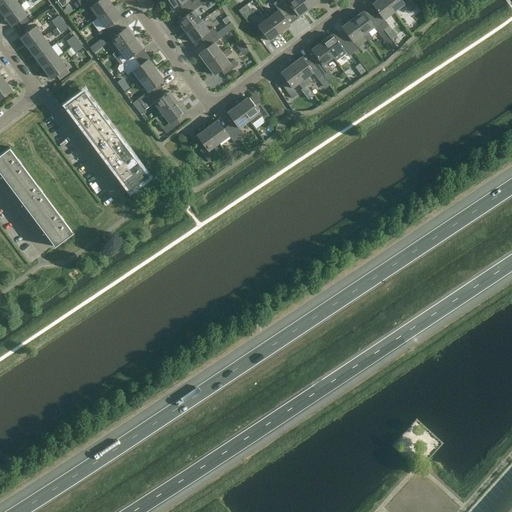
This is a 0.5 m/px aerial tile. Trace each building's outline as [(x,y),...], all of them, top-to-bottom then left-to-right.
[(3,0),(0,3),(0,11),(4,16),(19,4),(16,0),(3,0)] [(99,0),(99,1),(98,0),(89,0),(81,6),(85,12),(90,8),(94,13),(90,17),(93,21),(97,17),(98,18),(113,6),(109,0),(99,0)] [(165,0),(173,10),(180,5),(183,10),(197,0),(196,0),(165,0)] [(197,0),(183,10),(187,15),(178,22),(186,32),(202,20),(194,10),(201,5),(197,0)] [(278,10),(268,18),(280,33),(290,25),(284,17),(289,13),(278,0),(273,4),(278,10)] [(299,17),(309,9),(302,0),(288,0),(288,1),(287,0),(278,0),(289,13),(293,9),(299,17)] [(302,0),(309,9),(320,1),(319,0),(302,0)] [(384,19),(394,12),(385,0),(377,0),(372,4),(379,13),(374,16),(384,30),(389,26),(384,19)] [(385,0),(394,12),(404,4),(409,11),(415,7),(409,0),(385,0)] [(27,15),(19,4),(4,16),(11,26),(27,15)] [(121,16),(113,6),(98,18),(105,28),(98,33),(102,38),(116,28),(112,23),(121,16)] [(384,30),(374,16),(369,20),(363,11),(352,19),(364,35),(369,41),(373,38),(368,31),(374,27),(379,34),(384,30)] [(51,21),(56,27),(63,21),(59,15),(51,21)] [(269,41),(280,33),(268,18),(258,25),(255,20),(249,24),(259,38),(264,34),(269,41)] [(354,42),(364,35),(352,19),(342,27),(348,35),(343,39),(353,53),(359,48),(354,42)] [(204,43),(217,32),(213,27),(209,30),(202,20),(186,32),(194,43),(200,38),(204,43)] [(63,21),(56,27),(61,33),(68,27),(63,21)] [(20,38),(28,48),(43,36),(36,26),(24,35),(20,38)] [(120,33),(116,28),(102,38),(99,40),(102,45),(106,42),(106,43),(111,39),(118,49),(119,49),(135,38),(127,27),(120,33)] [(217,32),(204,43),(207,47),(199,54),(206,64),(222,53),(221,52),(215,43),(221,38),(217,32)] [(348,56),(353,53),(343,39),(339,43),(332,34),(322,42),(333,57),(343,50),(348,56)] [(67,41),(71,47),(79,41),(74,35),(67,41)] [(51,46),(43,36),(28,48),(35,58),(51,46)] [(124,70),(137,59),(134,55),(142,48),(135,38),(119,49),(118,49),(112,53),(116,58),(122,54),(126,59),(120,64),(117,68),(120,72),(124,70)] [(79,41),(71,47),(76,53),(83,48),(79,41)] [(323,65),(333,57),(322,42),(311,50),(318,58),(313,62),(323,75),(327,80),(331,77),(327,72),(328,71),(323,65)] [(59,57),(51,46),(35,58),(43,68),(59,57)] [(230,63),(225,57),(231,52),(228,47),(221,52),(222,53),(206,64),(214,75),(220,70),(224,75),(238,65),(234,60),(230,63)] [(66,67),(59,57),(43,68),(51,79),(66,67)] [(318,79),(323,75),(313,62),(308,66),(301,57),(291,65),(306,85),(311,82),(307,77),(313,73),(318,79)] [(141,64),(137,59),(124,70),(128,75),(133,71),(140,81),(156,69),(148,59),(141,64)] [(302,88),(306,85),(291,65),(281,72),(287,81),(282,85),(292,98),(297,94),(292,88),(298,83),(302,88)] [(164,80),(156,69),(140,81),(137,83),(140,88),(143,85),(148,91),(138,98),(142,104),(158,91),(155,86),(164,80)] [(0,83),(0,99),(12,90),(4,80),(0,83)] [(65,105),(87,134),(106,119),(85,91),(65,105)] [(158,115),(177,101),(169,91),(162,96),(158,91),(142,104),(146,109),(154,103),(158,108),(155,111),(157,115),(158,115)] [(237,105),(249,120),(259,113),(264,120),(269,116),(259,102),(254,106),(248,97),(237,105)] [(185,112),(177,101),(158,115),(157,115),(154,117),(158,122),(164,117),(169,123),(162,128),(166,133),(180,123),(176,118),(185,112)] [(239,128),(249,120),(237,105),(227,112),(233,121),(229,125),(239,138),(244,134),(239,128)] [(108,162),(127,147),(106,119),(87,134),(108,162)] [(233,142),(239,138),(229,125),(224,128),(217,120),(207,127),(218,143),(228,135),(233,142)] [(208,150),(218,143),(207,127),(196,135),(203,144),(198,148),(208,161),(214,157),(208,150)] [(9,147),(0,153),(0,174),(12,190),(31,175),(9,147)] [(108,162),(129,190),(148,176),(127,147),(108,162)] [(33,218),(52,204),(31,175),(12,190),(33,218)] [(33,218),(54,246),(73,232),(52,204),(33,218)]
